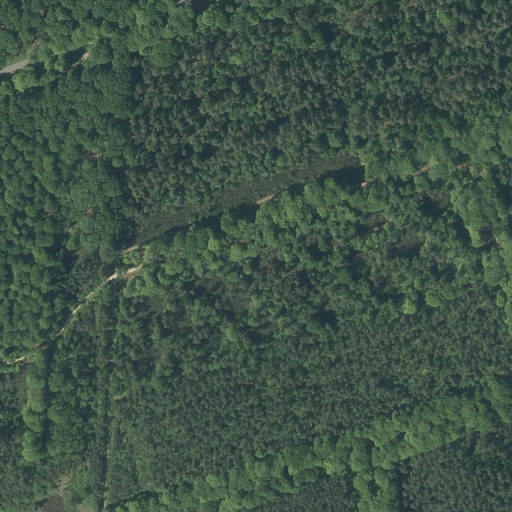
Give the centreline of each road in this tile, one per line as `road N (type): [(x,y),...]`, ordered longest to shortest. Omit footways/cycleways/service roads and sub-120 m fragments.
road 1 (track): [(462,146),(460,132),(430,135),(109,256),(38,328),(0,335)]
road 2 (track): [(156,511),(511,394)]
road 3 (track): [(462,146),(115,275)]
road 4 (track): [(128,0),(115,275)]
road 5 (track): [(115,275),(102,511)]
road 6 (tertiary): [(0,72),(185,0)]
road 7 (track): [(115,275),(42,349),(0,365)]
road 8 (track): [(462,146),(511,281)]
